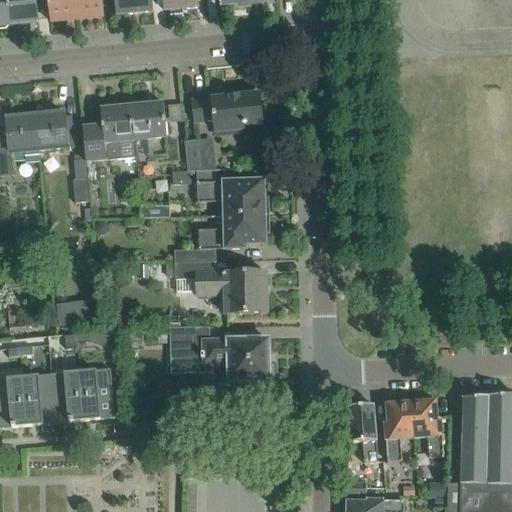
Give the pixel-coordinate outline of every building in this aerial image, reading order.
[(11,27),(8,0),(0,0),(0,30),(5,30),(7,27),(11,27)] [(8,0),(11,27),(14,27),(17,29),(22,28),(24,26),(38,25),(35,0),(8,0)] [(78,21),(76,0),(48,0),(50,23),(78,21)] [(76,0),(78,21),(104,18),(102,0),(76,0)] [(114,0),(116,17),(153,14),(151,0),(114,0)] [(163,0),(165,13),(170,12),(170,16),(182,15),(182,11),(198,10),(196,0),(163,0)] [(219,0),(220,8),(237,6),(239,9),(249,8),(248,0),(219,0)] [(192,103),(194,122),(195,125),(213,123),(214,134),(243,131),(243,127),(262,125),(260,96),(192,103)] [(164,105),(134,108),(136,142),(147,140),(149,160),(169,158),(166,138),(167,138),(166,125),(164,105)] [(136,142),(134,108),(101,112),(103,129),(83,131),(85,150),(87,165),(136,158),(134,142),(136,142)] [(64,115),(35,117),(38,155),(54,153),(54,151),(68,150),(77,149),(75,127),(66,127),(64,115)] [(0,128),(0,178),(13,178),(11,155),(24,154),(24,156),(38,155),(35,117),(7,120),(7,127),(0,128)] [(186,140),(189,171),(205,170),(203,139),(186,140)] [(88,182),(73,183),(76,206),(90,204),(88,182)] [(224,205),(224,219),(265,218),(264,183),(197,185),(198,205),(224,205)] [(164,220),(164,207),(139,208),(139,220),(164,220)] [(174,253),(174,265),(216,264),(216,263),(215,263),(215,252),(246,251),(245,247),(266,246),(265,218),(224,219),(224,232),(198,232),(199,252),(174,253)] [(100,226),(97,229),(97,233),(100,236),(104,236),(107,232),(107,228),(104,225),(100,226)] [(216,264),(174,265),(174,281),(195,281),(196,299),(223,298),(224,317),(268,316),(267,274),(216,276),(216,264)] [(92,306),(60,310),(62,326),(94,322),(92,306)] [(120,317),(107,317),(107,331),(108,331),(121,331),(120,317)] [(209,330),(170,331),(170,347),(170,364),(204,363),(204,366),(211,365),(212,370),(229,370),(229,383),(233,383),(233,389),(238,393),(244,393),(248,388),(248,383),(269,382),(268,342),(210,343),(209,330)] [(117,333),(101,335),(102,348),(117,346),(117,333)] [(88,336),(77,337),(77,344),(89,343),(88,336)] [(77,337),(65,338),(66,351),(78,350),(77,344),(77,337)] [(32,349),(20,350),(21,358),(33,356),(32,349)] [(20,350),(8,351),(9,359),(21,358),(20,350)] [(110,371),(80,374),(85,423),(114,420),(110,371)] [(80,374),(51,377),(56,425),(85,423),(80,374)] [(51,377),(23,380),(27,428),(56,425),(51,377)] [(23,380),(0,381),(0,430),(27,428),(23,380)] [(511,439),(511,396),(463,401),(462,434),(500,435),(499,439),(511,439)] [(426,401),(410,403),(413,440),(428,438),(430,460),(443,458),(440,420),(437,420),(436,402),(426,403),(426,401)] [(413,440),(410,403),(395,404),(395,406),(386,407),(388,424),(385,425),(387,451),(388,463),(401,462),(400,441),(413,440)] [(374,481),(366,482),(366,491),(385,491),(383,464),(378,464),(373,407),(369,408),(349,409),(350,426),(349,427),(350,445),(362,444),(364,466),(374,465),(374,481)] [(462,434),(461,486),(511,486),(511,439),(499,439),(500,435),(462,434)] [(348,485),(348,498),(366,498),(366,486),(348,485)] [(431,485),(431,499),(446,499),(446,485),(431,485)] [(448,486),(446,511),(459,511),(461,486),(448,486)] [(459,511),(511,511),(511,486),(461,486),(459,511)] [(404,489),(404,499),(414,499),(414,490),(404,489)] [(434,500),(434,510),(444,510),(444,500),(434,500)] [(348,505),(347,511),(402,511),(403,504),(386,503),(366,503),(366,505),(348,505)]
